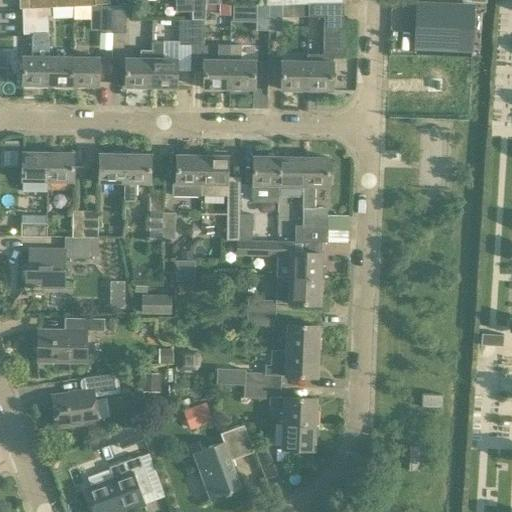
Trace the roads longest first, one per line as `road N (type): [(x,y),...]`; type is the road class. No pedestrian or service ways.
road 1 (residential): [(289,511),(324,489),(348,453),(357,416),(370,129)]
road 2 (residential): [(370,129),(0,120)]
road 3 (unknown): [(492,314),(511,40)]
road 4 (residential): [(370,129),(374,0)]
road 5 (residential): [(44,511),(0,399)]
